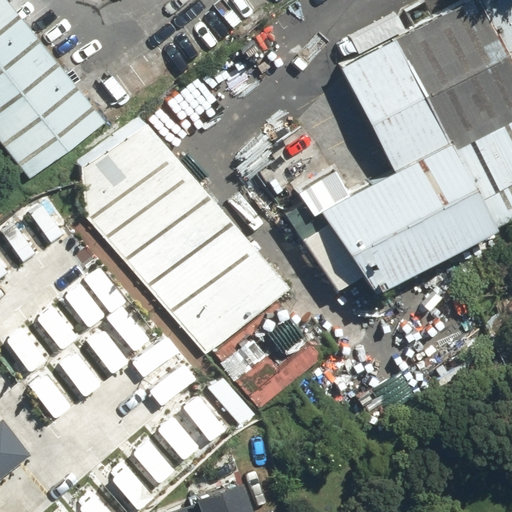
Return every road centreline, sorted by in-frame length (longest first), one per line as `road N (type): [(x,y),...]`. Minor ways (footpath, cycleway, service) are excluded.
road 1 (unknown): [(362,0),(250,93),(224,131)]
road 2 (unknown): [(179,0),(108,23),(58,0)]
